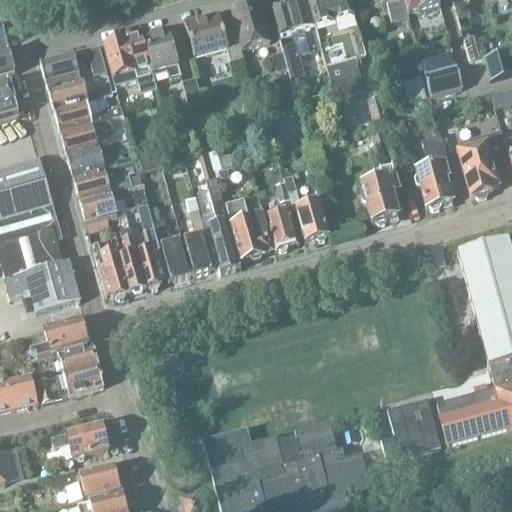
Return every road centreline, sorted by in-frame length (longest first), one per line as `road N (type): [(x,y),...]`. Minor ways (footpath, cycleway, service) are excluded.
road 1 (residential): [(103,328),(26,55),(209,0)]
road 2 (residential): [(103,328),(511,214)]
road 3 (residential): [(157,511),(103,328)]
